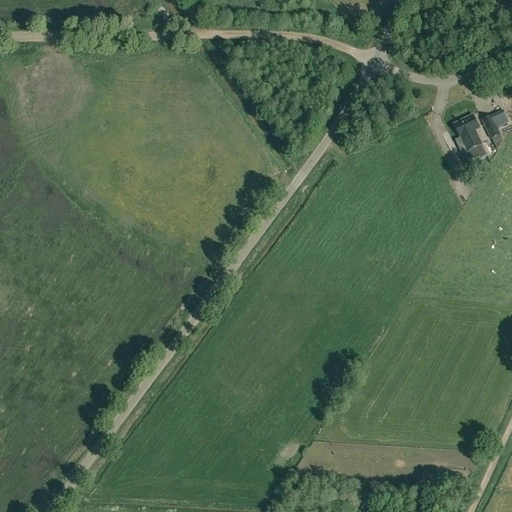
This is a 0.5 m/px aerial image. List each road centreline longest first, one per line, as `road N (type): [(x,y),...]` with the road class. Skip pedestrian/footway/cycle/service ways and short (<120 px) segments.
road 1 (unclassified): [(50,511),(300,177),(374,60)]
road 2 (track): [(204,35),(0,36)]
road 3 (track): [(374,60),(288,35),(204,35)]
road 4 (unclassified): [(374,60),(448,80),(511,56)]
